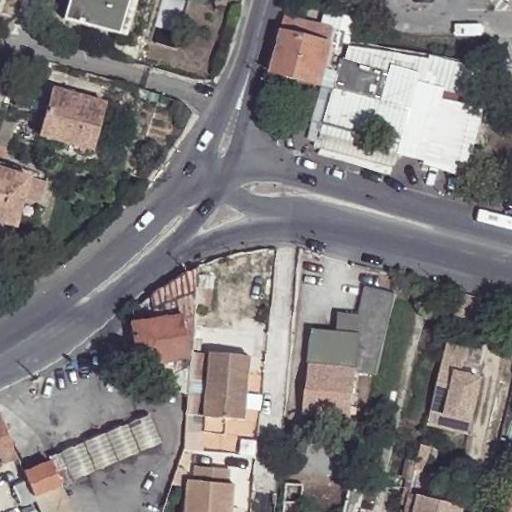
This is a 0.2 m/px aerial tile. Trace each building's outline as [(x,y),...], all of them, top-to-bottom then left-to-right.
[(120,34),(129,0),(70,0),(66,18),(120,34)] [(138,0),(129,0),(120,34),(128,36),(138,0)] [(346,30),(286,13),(270,68),(319,81),(328,48),(330,40),(343,44),(346,30)] [(336,50),(328,48),(319,81),(328,83),(318,117),(326,120),(323,129),(394,150),(415,77),(477,94),(482,70),(351,45),(347,58),(342,56),(340,62),(334,61),(336,50)] [(105,102),(55,89),(41,136),(93,151),(105,102)] [(134,96),(156,104),(160,96),(136,89),(134,96)] [(0,130),(0,146),(9,149),(16,127),(3,122),(0,130)] [(0,168),(0,222),(8,194),(14,196),(22,199),(28,177),(0,168)] [(0,224),(6,226),(14,196),(8,194),(0,222),(0,224)] [(211,302),(210,285),(197,286),(196,273),(151,277),(154,306),(211,302)] [(333,323),(331,331),(356,334),(351,370),(374,374),(386,321),(393,293),(362,286),(350,313),(340,312),(338,324),(333,323)] [(478,300),(457,294),(449,325),(470,330),(478,300)] [(156,363),(190,358),(182,317),(134,325),(142,365),(156,363)] [(331,331),(309,328),(298,412),(345,418),(351,370),(356,334),(331,331)] [(468,345),(446,339),(427,409),(468,420),(479,378),(459,373),(462,360),(464,360),(468,345)] [(208,418),(226,419),(244,420),(250,356),(191,352),(190,358),(187,396),(185,415),(208,418)] [(190,358),(156,363),(158,383),(187,396),(190,358)] [(511,390),(496,454),(501,456),(507,429),(511,430),(511,425),(511,390)] [(468,420),(427,409),(424,421),(465,432),(468,420)] [(146,416),(46,459),(49,465),(56,487),(158,442),(146,416)] [(225,434),(226,419),(208,418),(206,433),(225,434)] [(0,461),(13,455),(0,423),(0,461)] [(410,477),(414,462),(403,460),(399,474),(402,475),(410,477)] [(67,511),(56,487),(49,465),(22,476),(36,511),(67,511)] [(232,511),(235,485),(230,485),(231,471),(197,468),(196,483),(191,482),(188,511),(232,511)] [(407,487),(410,477),(402,475),(400,485),(401,486),(407,487)] [(295,511),(298,484),(282,482),(278,511),(295,511)] [(406,492),(407,487),(401,486),(398,503),(404,503),(406,492)] [(511,511),(511,488),(504,487),(498,511),(511,511)] [(351,511),(353,504),(356,504),(359,491),(347,488),(340,511),(351,511)] [(458,511),(460,506),(406,492),(404,503),(401,511),(458,511)]
